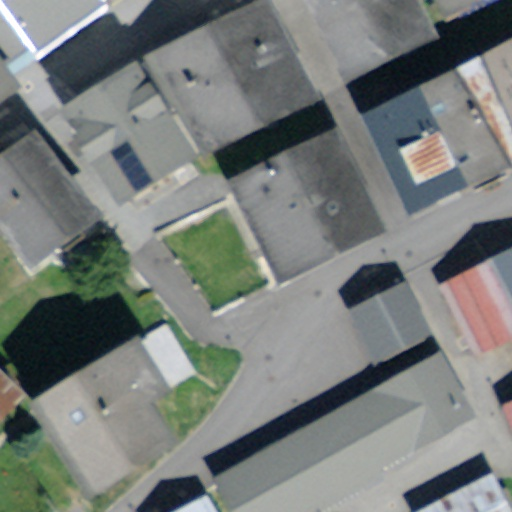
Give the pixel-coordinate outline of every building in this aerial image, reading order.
[(67,0),(0,0),(0,63),(10,78),(85,27),(67,0)] [(137,0),(144,12),(164,0),(137,0)] [(394,0),(294,0),(283,5),(324,100),(420,60),(394,0)] [(408,0),(418,28),(493,0),(408,0)] [(262,21),(140,73),(178,162),(300,111),(262,21)] [(511,176),(511,70),(440,101),(479,191),(511,176)] [(114,101),(37,147),(80,219),(158,172),(114,101)] [(440,101),(348,140),(390,231),(479,191),(440,101)] [(19,152),(0,164),(0,277),(1,279),(72,232),(19,152)] [(316,155),(222,191),(258,284),(353,247),(316,155)] [(511,261),(429,300),(461,368),(511,344),(511,261)] [(398,306),(345,331),(366,375),(418,351),(398,306)] [(442,362),(212,482),(228,511),(310,511),(475,425),(442,362)] [(109,365),(9,422),(60,511),(160,455),(109,365)] [(0,393),(0,411),(9,401),(0,393)] [(511,511),(511,498),(501,475),(421,511),(511,511)]
